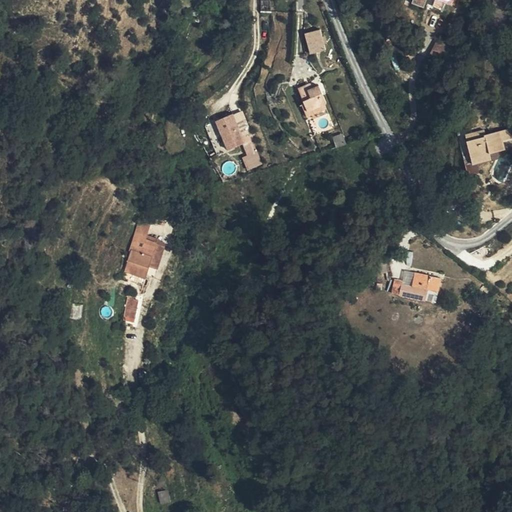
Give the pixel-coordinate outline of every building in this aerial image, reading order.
[(413,0),(412,3),(448,16),(453,0),(413,0)] [(306,36),(307,39),(321,35),(320,30),(309,33),(306,36)] [(321,35),(307,39),(311,53),(325,49),(321,35)] [(435,41),(430,53),(442,58),(447,46),(435,41)] [(308,90),(306,85),(299,88),(305,102),(308,111),(325,104),(327,103),(319,85),(313,87),(308,90)] [(308,111),(305,112),(307,117),(317,113),(327,109),(325,104),(308,111)] [(327,109),(317,113),(319,117),(329,113),(327,109)] [(241,144),(232,113),(218,117),(227,148),(241,144)] [(486,134),(484,129),(478,131),(479,137),(486,136),(486,134)] [(486,136),(490,153),(505,149),(503,141),(510,139),(507,129),(486,134),(486,136)] [(465,134),(471,158),(490,153),(486,136),(479,137),(478,131),(465,134)] [(333,137),(336,147),(347,144),(343,133),(333,137)] [(473,164),(492,159),(490,153),(471,158),(473,164)] [(137,227),(133,241),(142,244),(143,240),(146,229),(137,227)] [(142,244),(133,241),(130,251),(131,251),(125,272),(145,279),(147,271),(154,248),(142,244)] [(154,248),(147,271),(155,273),(162,250),(154,248)] [(389,273),(386,264),(379,267),(381,275),(389,273)] [(412,286),(415,272),(406,270),(404,280),(403,284),(412,286)] [(438,292),(441,278),(415,272),(412,286),(403,284),(404,280),(395,278),(392,292),(425,300),(428,289),(438,292)] [(135,304),(129,302),(125,301),(120,315),(130,318),(135,304)] [(168,489),(157,491),(159,504),(170,502),(168,489)]
